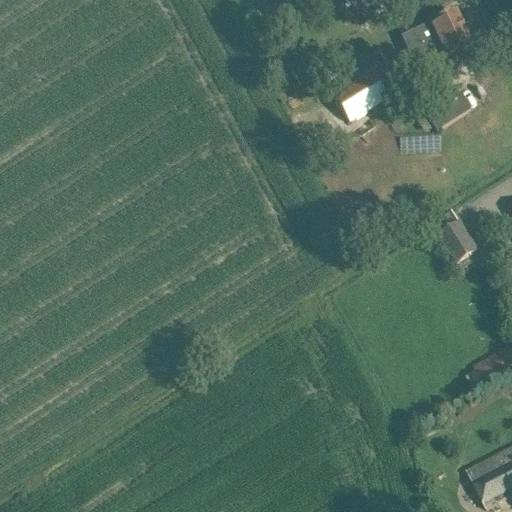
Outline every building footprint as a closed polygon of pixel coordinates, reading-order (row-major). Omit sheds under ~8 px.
[(437,21),(412,33),(421,53),(428,67),(446,60),(454,56),(472,47),(456,12),(437,21)] [(376,73),(346,92),(361,116),(391,97),(376,73)] [(458,94),(424,116),(433,130),(436,134),(437,133),(470,113),(458,94)] [(457,265),(477,252),(460,225),(440,238),(457,265)] [(511,355),(508,349),(474,369),(485,388),(511,372),(511,355)] [(511,450),(467,474),(486,511),(489,511),(511,500),(511,450)]
